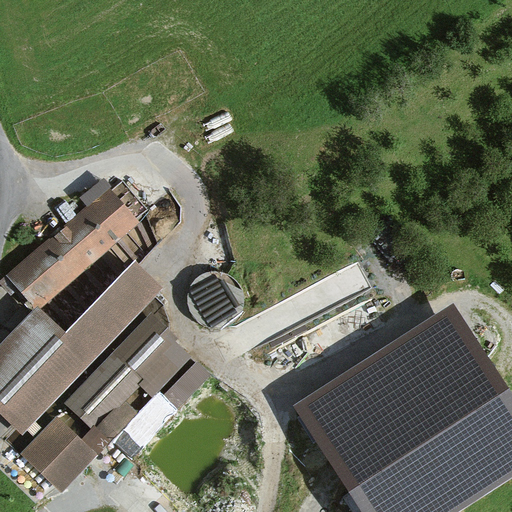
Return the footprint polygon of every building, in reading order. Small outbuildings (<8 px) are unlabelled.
[(136,221),(109,191),(10,275),(37,306),(136,221)] [(38,309),(0,348),(0,409),(23,431),(161,288),(135,264),(66,336),(38,309)] [(211,329),(242,308),(217,273),(186,294),(211,329)] [(449,511),(511,472),(511,399),(453,307),(298,406),(365,511),(449,511)] [(150,314),(68,402),(98,429),(180,341),(150,314)] [(202,389),(189,401),(200,413),(213,401),(202,389)] [(96,455),(57,418),(23,454),(62,490),(96,455)]
